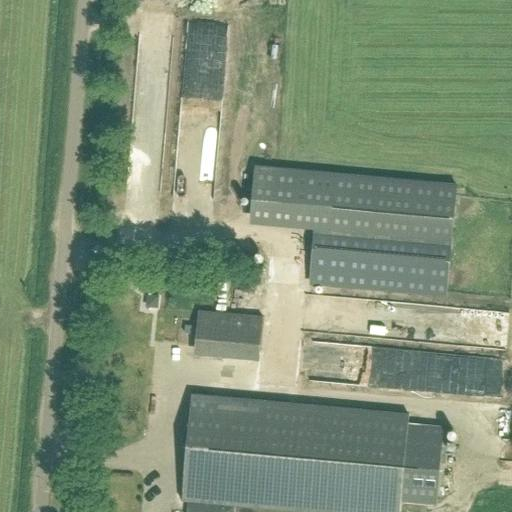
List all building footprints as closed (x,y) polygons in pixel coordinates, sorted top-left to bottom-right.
[(222,130),(225,37),(200,36),(196,141),(215,142),(216,130),(222,130)] [(264,101),(263,132),(288,132),(288,102),(264,101)] [(205,227),(264,232),(261,276),(401,287),(409,182),(209,166),(205,227)] [(263,364),(267,318),(213,314),(215,291),(205,290),(200,358),(263,364)] [(145,296),(145,308),(157,309),(158,297),(145,296)] [(339,320),(378,321),(379,306),(340,304),(339,320)] [(491,341),(489,322),(460,325),(462,344),(491,341)] [(221,511),(222,506),(291,511),(400,511),(401,504),(436,507),(444,429),(408,426),(409,416),(192,396),(182,502),(192,503),(191,511),(221,511)]
